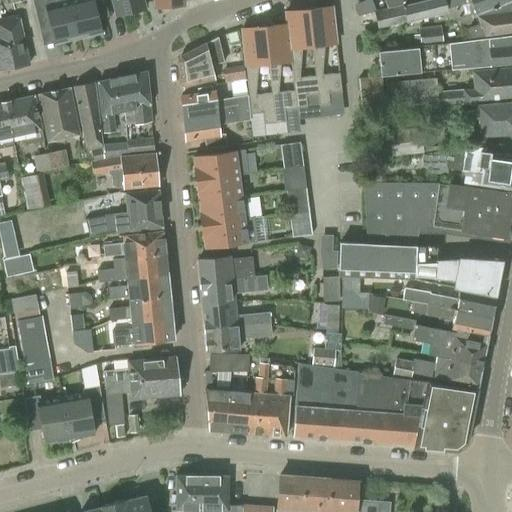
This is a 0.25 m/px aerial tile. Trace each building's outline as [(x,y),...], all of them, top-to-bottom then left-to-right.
[(48,23),(53,43),(54,46),(68,43),(69,46),(79,44),(69,2),(53,6),(51,0),(31,0),(38,25),(48,23)] [(89,43),(88,38),(98,36),(94,22),(107,19),(103,0),(79,0),(69,2),(79,44),(89,43)] [(113,0),(119,17),(143,11),(139,0),(113,0)] [(154,0),(155,9),(184,6),(183,0),(154,0)] [(426,0),(387,9),(357,15),(361,32),(406,22),(432,16),(433,23),(446,20),(458,19),(458,18),(464,17),(510,0),(426,0)] [(383,0),(387,9),(426,0),(383,0)] [(458,18),(458,19),(464,31),(468,29),(471,37),(511,31),(511,4),(510,0),(464,17),(458,18)] [(342,92),(340,73),(324,75),(327,45),(337,44),(333,7),(308,10),(312,46),(313,46),(316,76),(315,76),(317,95),(318,95),(321,117),(331,116),(329,94),(342,92)] [(295,91),(294,91),(296,110),(298,109),(299,120),(309,119),(306,96),(317,95),(315,76),(300,78),(303,48),(312,46),(308,10),(286,13),(287,25),(291,61),(292,61),(295,91)] [(0,70),(28,64),(18,16),(0,19),(0,70)] [(296,115),(297,115),(284,19),(285,32),(263,35),(276,130),(286,129),(284,118),(296,116),(296,115)] [(442,43),(440,25),(418,27),(419,45),(442,43)] [(274,136),(269,94),(254,96),(257,66),(266,65),(262,28),(240,31),(249,115),(261,114),(264,137),(274,136)] [(418,48),(378,51),(380,77),(511,63),(511,35),(441,44),(418,48)] [(179,84),(186,87),(215,79),(212,66),(224,63),(217,39),(182,56),(177,62),(179,84)] [(381,77),(358,79),(360,114),(477,103),(511,100),(511,67),(471,71),(473,89),(437,92),(435,79),(390,83),(391,99),(384,100),(381,77)] [(145,72),(121,77),(126,111),(123,111),(125,124),(135,123),(135,126),(150,122),(145,72)] [(126,111),(121,77),(98,83),(103,133),(114,132),(112,114),(123,111),(126,111)] [(91,151),(93,161),(105,159),(103,146),(102,146),(94,84),(73,87),(88,151),(91,151)] [(79,135),(70,88),(38,94),(47,142),(79,135)] [(181,96),(183,118),(248,109),(246,95),(215,100),(214,92),(181,96)] [(34,96),(6,102),(13,136),(23,134),(25,144),(43,141),(34,96)] [(13,136),(6,102),(0,103),(0,147),(12,145),(11,137),(13,136)] [(511,102),(477,105),(478,110),(462,111),(464,128),(479,127),(480,136),(511,133),(511,102)] [(248,109),(183,118),(186,140),(220,136),(218,125),(230,124),(233,145),(253,142),(248,109)] [(428,153),(428,154),(445,152),(438,152),(438,146),(422,148),(419,119),(402,120),(404,130),(369,134),(372,158),(422,153),(423,154),(428,153)] [(126,144),(124,144),(125,155),(154,152),(152,137),(126,140),(126,144)] [(308,141),(287,143),(292,235),(313,234),(308,141)] [(124,144),(103,146),(105,159),(122,155),(125,155),(124,144)] [(486,148),(445,152),(428,154),(429,169),(446,169),(446,170),(461,171),(480,173),(479,184),(511,189),(511,155),(500,153),(499,158),(485,156),(486,148)] [(247,173),(244,150),(244,149),(236,150),(191,156),(191,157),(194,180),(247,173)] [(61,150),(47,153),(51,169),(65,167),(61,150)] [(93,161),(90,162),(93,176),(109,173),(110,175),(121,173),(124,189),(157,185),(154,152),(125,155),(122,155),(105,159),(93,161)] [(51,169),(47,153),(33,156),(37,172),(51,169)] [(43,173),(20,177),(23,193),(46,189),(43,173)] [(247,173),(194,180),(197,203),(245,197),(245,195),(242,196),(239,175),(247,174),(247,173)] [(363,183),(365,220),(450,216),(451,207),(509,216),(511,194),(511,192),(450,183),(363,183)] [(127,213),(114,214),(116,233),(162,228),(158,190),(125,194),(127,213)] [(200,226),(253,218),(253,217),(248,218),(245,197),(197,203),(200,226)] [(366,237),(366,244),(366,245),(416,246),(418,228),(443,228),(505,237),(509,216),(451,207),(450,216),(365,220),(365,222),(342,223),(342,237),(366,237)] [(256,242),(253,218),(200,226),(203,249),(256,242)] [(20,250),(60,241),(57,229),(34,234),(31,221),(15,225),(20,250)] [(124,254),(125,259),(164,253),(162,232),(122,237),(123,244),(103,246),(104,257),(124,254)] [(338,276),(338,277),(352,277),(352,278),(414,280),(494,296),(501,262),(460,259),(460,260),(436,261),(437,248),(416,246),(366,245),(366,244),(339,243),(338,276)] [(338,252),(332,252),(320,254),(322,271),(337,270),(338,252)] [(126,276),(127,281),(166,275),(164,253),(125,259),(125,263),(104,265),(106,278),(126,276)] [(198,261),(200,284),(254,278),(252,256),(230,258),(198,261)] [(6,278),(22,275),(18,257),(2,260),(6,278)] [(78,287),(76,270),(65,271),(66,288),(78,287)] [(129,296),(129,302),(168,296),(166,275),(127,281),(127,285),(106,287),(108,299),(129,296)] [(338,295),(338,277),(338,276),(325,276),(326,301),(339,300),(339,295),(338,295)] [(352,277),(338,277),(338,295),(339,295),(353,295),(352,278),(352,277)] [(200,284),(202,306),(234,303),(234,293),(255,291),(254,278),(200,284)] [(39,314),(34,289),(16,293),(17,298),(11,299),(13,312),(14,312),(15,318),(39,314)] [(426,304),(426,305),(490,316),(493,298),(458,291),(456,299),(414,291),(404,289),(402,299),(413,301),(426,304)] [(85,292),(67,294),(69,309),(81,308),(92,304),(91,296),(85,292)] [(371,308),(385,311),(388,296),(374,293),(371,308)] [(131,318),(131,323),(171,318),(168,296),(129,302),(130,306),(108,308),(109,320),(131,318)] [(437,317),(436,324),(486,334),(490,316),(426,305),(426,304),(413,301),(411,312),(425,315),(437,317)] [(202,306),(204,328),(258,323),(270,325),(269,312),(236,315),(234,303),(202,306)] [(316,304),(316,330),(338,330),(338,305),(316,304)] [(83,330),(81,314),(69,316),(71,331),(83,330)] [(384,315),(383,325),(394,327),(396,317),(384,315)] [(16,321),(20,340),(45,336),(41,316),(16,321)] [(396,317),(394,327),(406,329),(408,319),(396,317)] [(171,318),(131,323),(132,328),(111,330),(112,346),(134,344),(134,347),(149,345),(148,342),(173,340),(171,318)] [(415,320),(412,338),(424,341),(421,353),(436,355),(481,364),(486,334),(436,324),(415,320)] [(258,323),(204,328),(206,352),(239,349),(238,339),(271,336),(270,325),(258,323)] [(323,365),(323,367),(341,369),(341,334),(325,333),(323,348),(312,348),(311,364),(323,365)] [(20,340),(24,362),(49,357),(45,336),(20,340)] [(18,345),(0,348),(0,373),(22,369),(18,345)] [(229,371),(231,355),(209,355),(209,371),(204,372),(205,384),(211,383),(210,372),(229,371)] [(248,355),(231,355),(229,371),(247,371),(248,355)] [(481,364),(436,355),(434,363),(412,358),(411,361),(395,357),(391,375),(410,379),(412,373),(431,378),(476,387),(481,364)] [(24,362),(26,373),(51,368),(49,357),(24,362)] [(104,372),(105,383),(177,376),(175,357),(127,361),(128,370),(104,372)] [(245,432),(265,434),(268,394),(266,394),(268,359),(258,358),(257,377),(253,377),(253,393),(248,393),(245,432)] [(341,369),(323,367),(323,368),(299,364),(293,437),(455,449),(464,442),(475,389),(341,370),(341,369)] [(99,365),(85,367),(87,385),(102,383),(99,365)] [(51,368),(26,373),(28,384),(53,379),(51,368)] [(177,376),(105,383),(106,394),(106,404),(108,424),(123,423),(121,403),(120,393),(130,392),(130,400),(178,395),(177,376)] [(268,394),(265,434),(286,435),(289,396),(293,396),(293,380),(274,378),(273,394),(268,394)] [(83,394),(62,397),(70,443),(83,437),(83,436),(94,434),(91,419),(94,415),(93,412),(103,410),(98,385),(82,388),(83,394)] [(208,430),(224,431),(228,391),(227,391),(227,387),(216,386),(216,390),(205,389),(208,430)] [(224,431),(245,432),(248,393),(228,391),(224,431)] [(70,443),(62,397),(40,401),(39,395),(23,398),(27,423),(37,422),(38,425),(42,427),(44,443),(55,441),(55,442),(69,443),(70,443)] [(201,511),(202,476),(176,476),(176,510),(191,510),(191,511),(201,511)] [(227,476),(202,476),(201,511),(210,511),(210,510),(227,510),(227,476)] [(303,511),(304,511),(302,510),(304,478),(279,476),(276,509),(276,511),(303,511)] [(318,511),(327,511),(330,480),(304,478),(302,510),(318,511)] [(327,511),(376,511),(377,502),(355,501),(357,482),(330,480),(327,511)] [(126,500),(125,501),(128,511),(152,511),(148,496),(126,501),(126,500)] [(128,511),(125,501),(103,506),(104,511),(128,511)]
